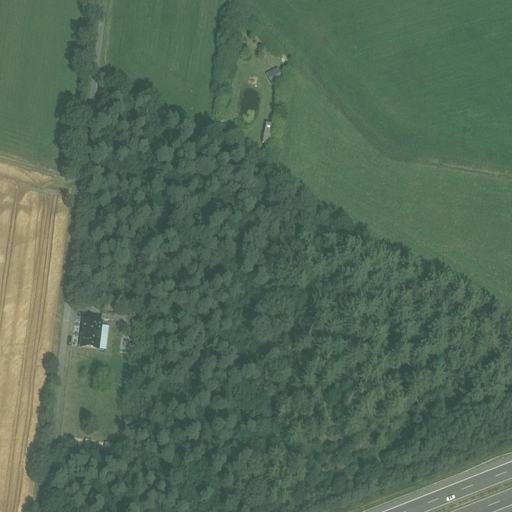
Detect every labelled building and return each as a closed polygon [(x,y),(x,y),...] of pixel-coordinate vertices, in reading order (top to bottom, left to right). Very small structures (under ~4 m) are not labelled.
[(281,71),(267,77),(273,89),(284,84),(286,83),(281,71)] [(276,128),(268,127),(265,147),(272,148),(276,128)] [(133,320),(120,319),(116,319),(116,316),(104,316),(104,324),(120,325),(120,328),(132,329),(133,320)] [(104,325),(85,323),(82,351),(101,353),(101,351),(107,352),(109,338),(107,338),(108,329),(104,328),(104,325)] [(386,511),(399,511),(409,507),(404,495),(383,505),(386,511)]
